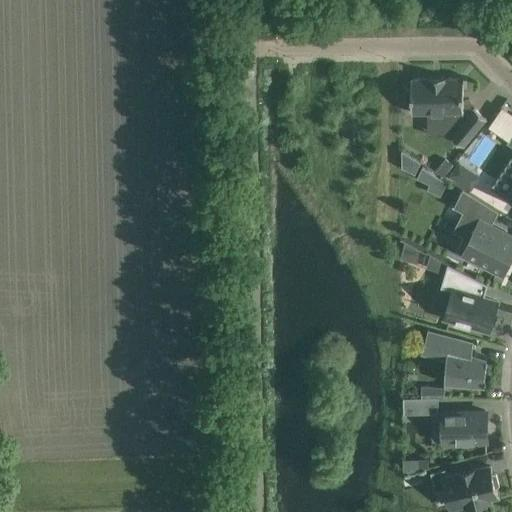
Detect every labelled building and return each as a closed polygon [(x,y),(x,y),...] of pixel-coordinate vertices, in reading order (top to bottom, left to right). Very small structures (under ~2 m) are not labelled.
[(428,112),(428,122),(454,122),(459,126),(451,136),(463,146),(486,118),(474,108),(472,110),(470,108),(469,100),(463,100),(463,78),(445,78),(445,76),(429,77),(429,78),(411,79),(411,88),(406,88),(406,103),(411,103),(412,113),(428,112)] [(420,161),(401,149),(401,166),(414,173),(420,161)] [(445,160),(437,171),(444,176),(452,165),(445,160)] [(459,162),(449,177),(460,184),(470,169),(459,162)] [(417,178),(429,184),(427,190),(440,196),(447,183),(422,168),(417,178)] [(498,211),(463,188),(454,206),(463,210),(453,229),(464,235),(457,249),(485,264),(503,273),(511,254),(511,240),(490,229),(491,226),(492,226),(493,225),(491,224),(498,211)] [(430,255),(426,268),(445,273),(448,264),(430,255)] [(488,284),(448,264),(445,273),(441,287),(452,290),(445,316),(456,320),(454,324),(470,329),(471,324),(489,329),(497,301),(484,298),(488,284)] [(446,361),(445,383),(485,386),(487,357),(472,353),(473,342),(439,333),(433,358),(446,361)] [(444,387),(421,385),(421,397),(438,397),(444,397),(444,387)] [(439,413),(438,397),(421,397),(403,398),(404,414),(439,413)] [(443,412),(444,442),(486,441),(485,411),(443,412)] [(428,459),(417,459),(417,471),(428,468),(428,459)] [(446,469),(431,473),(435,491),(446,488),(451,507),(465,503),(466,507),(490,501),(489,497),(497,495),(495,487),(499,485),(496,475),(492,474),(490,466),(476,470),(476,468),(457,473),(458,474),(448,477),(446,469)]
